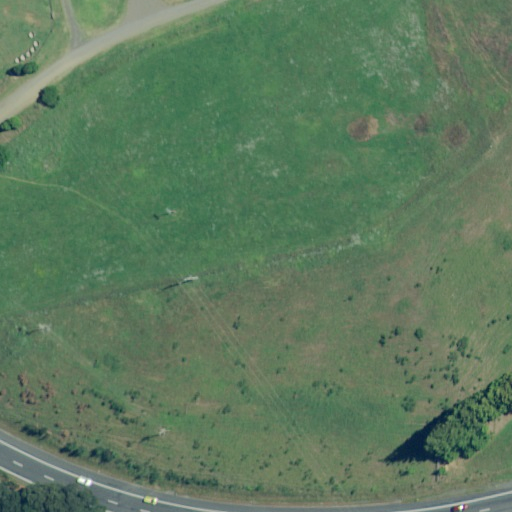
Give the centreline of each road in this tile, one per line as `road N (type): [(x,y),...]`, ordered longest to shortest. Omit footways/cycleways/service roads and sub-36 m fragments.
road 1 (unclassified): [(0,114),(87,49),(215,0)]
road 2 (primary): [(0,459),(146,511)]
